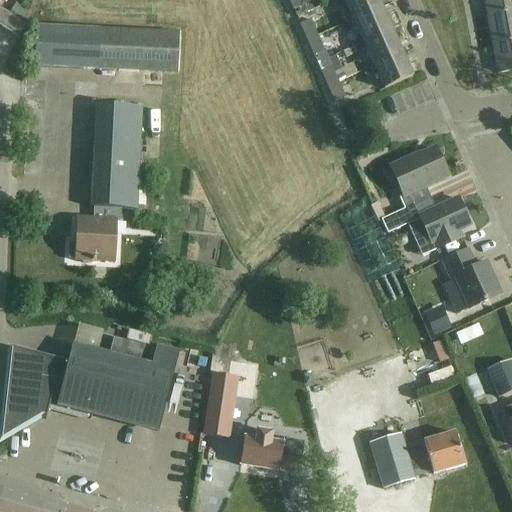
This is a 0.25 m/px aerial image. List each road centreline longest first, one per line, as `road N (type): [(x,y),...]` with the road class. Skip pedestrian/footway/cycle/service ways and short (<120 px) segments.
road 1 (residential): [(476,110),(457,106),(409,0)]
road 2 (unclassified): [(0,245),(0,112)]
